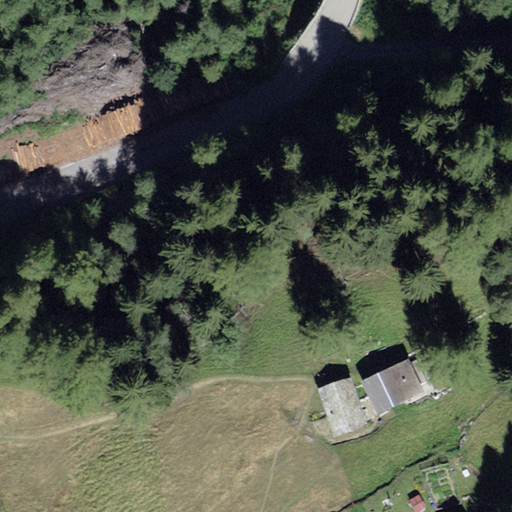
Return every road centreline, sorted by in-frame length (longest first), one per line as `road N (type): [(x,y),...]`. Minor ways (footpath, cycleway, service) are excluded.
road 1 (unclassified): [(314,51),(290,81),(238,115),(0,203)]
road 2 (unclassified): [(511,43),(314,51)]
